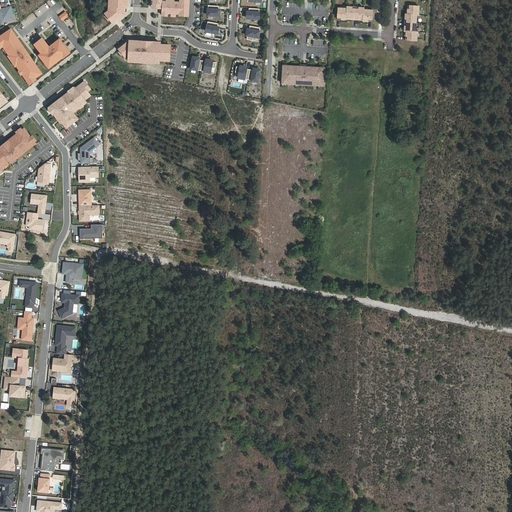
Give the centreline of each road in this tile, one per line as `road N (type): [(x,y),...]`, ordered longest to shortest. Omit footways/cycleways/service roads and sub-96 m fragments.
road 1 (track): [(99,249),(511,329)]
road 2 (residential): [(52,272),(25,511)]
road 3 (residential): [(27,105),(65,157),(67,222),(52,272)]
road 4 (residential): [(27,105),(136,18)]
